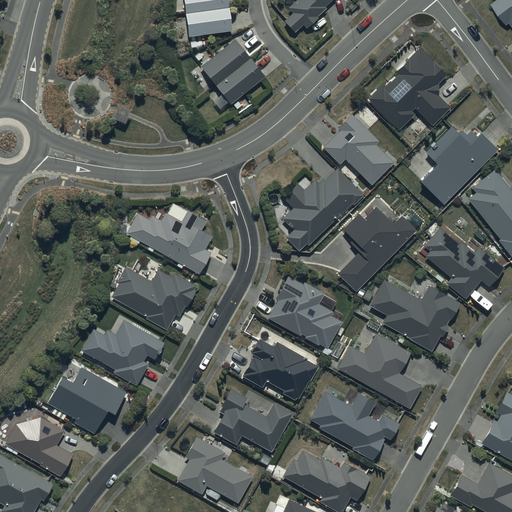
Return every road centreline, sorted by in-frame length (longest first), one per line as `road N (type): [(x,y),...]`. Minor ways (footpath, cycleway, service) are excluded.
road 1 (residential): [(220,157),(247,228),(247,267),(175,396),(78,511)]
road 2 (residential): [(395,511),(477,361),(511,315)]
road 3 (residential): [(36,147),(126,169),(220,157)]
road 4 (residential): [(316,85),(407,0)]
road 5 (residential): [(437,0),(511,97)]
road 6 (residential): [(220,157),(272,127),(316,85)]
